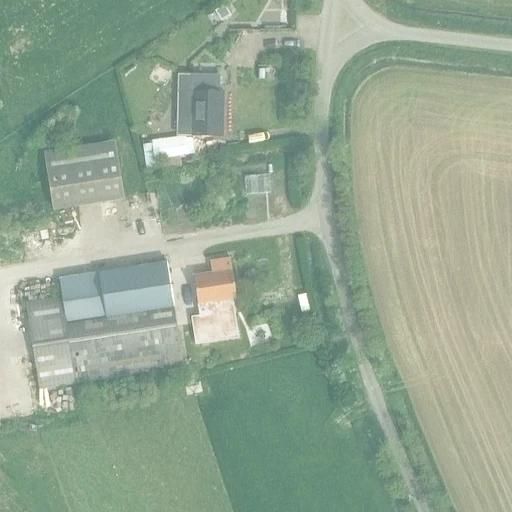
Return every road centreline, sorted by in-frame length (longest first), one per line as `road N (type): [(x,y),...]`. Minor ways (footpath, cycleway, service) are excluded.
road 1 (unclassified): [(421,511),(336,295),(321,200),(324,63)]
road 2 (unclassified): [(392,28),(511,42)]
